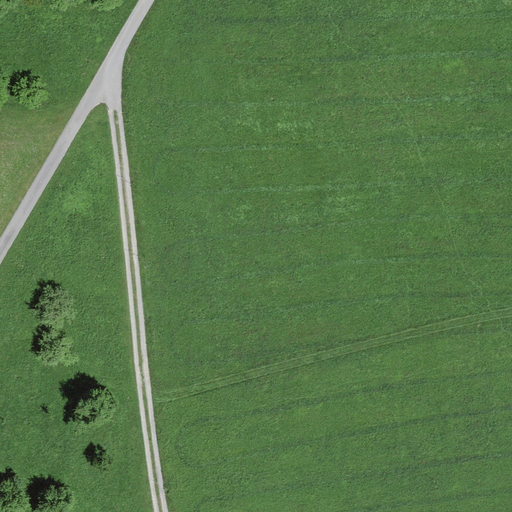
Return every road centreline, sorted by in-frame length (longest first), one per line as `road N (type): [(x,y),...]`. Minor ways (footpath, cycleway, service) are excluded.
road 1 (track): [(161,511),(117,110),(121,56)]
road 2 (track): [(152,0),(0,261)]
